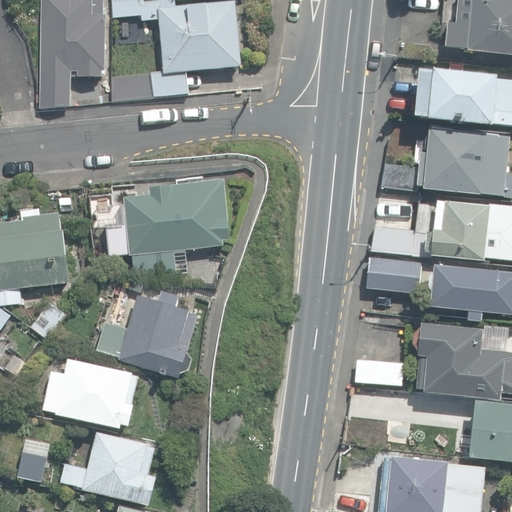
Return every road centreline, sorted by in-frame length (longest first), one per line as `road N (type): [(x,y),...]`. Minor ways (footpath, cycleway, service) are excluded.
road 1 (tertiary): [(340,108),(285,511)]
road 2 (residential): [(0,149),(340,108)]
